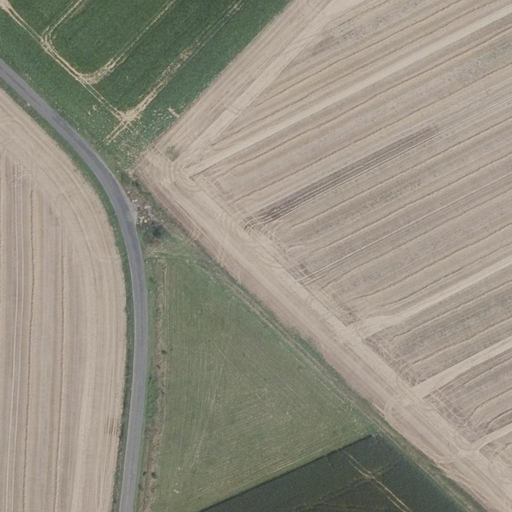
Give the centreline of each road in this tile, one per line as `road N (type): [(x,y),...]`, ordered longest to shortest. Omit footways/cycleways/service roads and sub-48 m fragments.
road 1 (tertiary): [(0,68),(72,138),(112,189),(131,234),(140,378),(125,511)]
road 2 (track): [(123,209),(160,218),(472,511)]
